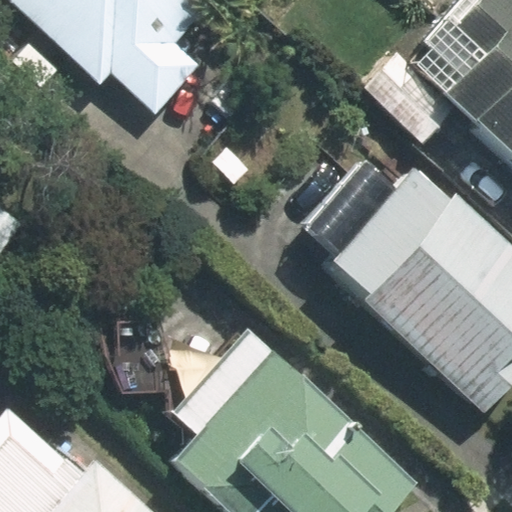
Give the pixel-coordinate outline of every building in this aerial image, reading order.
[(0,0),(0,7),(91,92),(106,76),(151,118),(246,15),(229,0),(0,0)] [(511,3),(508,0),(455,0),(437,24),(476,55),(427,116),(511,184),(511,3)] [(511,378),(487,355),(511,329),(511,246),(412,150),(308,258),(476,419),(511,382),(511,378)] [(179,439),(152,466),(199,511),(400,511),(419,493),(236,317),(147,408),(179,439)] [(144,511),(14,392),(0,406),(0,511),(144,511)]
